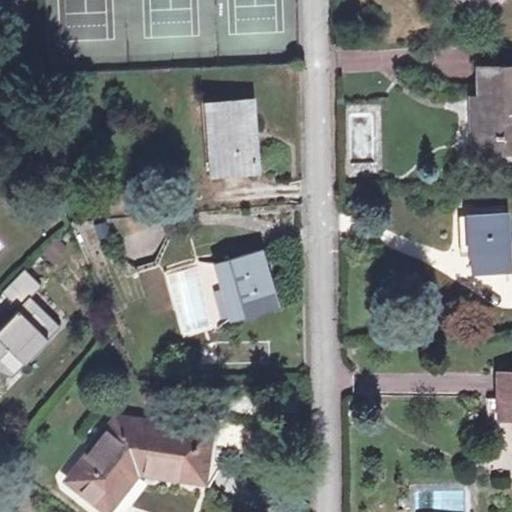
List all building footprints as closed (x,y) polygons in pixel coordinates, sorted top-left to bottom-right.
[(462,0),(475,15),(492,0),(494,0),(499,4),(505,4),(506,0),(462,0)] [(511,68),(478,69),(480,101),(480,114),(472,114),(473,148),(497,147),(497,156),(511,155),(511,68)] [(256,167),(252,100),(208,103),(209,133),(215,133),(217,169),(256,167)] [(472,101),(472,114),(480,114),(480,101),(472,101)] [(473,156),(497,156),(497,147),(473,148),(473,156)] [(478,221),(469,221),(469,224),(470,271),(489,270),(489,275),(507,275),(507,270),(507,248),(506,210),(493,210),(493,215),(477,216),(478,221)] [(62,259),(61,244),(43,245),(44,260),(62,259)] [(240,296),(245,313),(275,304),(258,248),(218,261),(230,298),(240,296)] [(21,306),(0,329),(0,369),(13,376),(63,325),(33,297),(46,286),(28,269),(7,291),(21,306)] [(236,316),(245,313),(240,296),(230,298),(236,316)] [(511,369),(499,369),(499,397),(511,396),(511,369)] [(500,415),(511,415),(511,396),(499,397),(500,415)] [(68,477),(107,509),(139,472),(203,481),(213,430),(119,416),(68,477)] [(223,441),(242,447),(248,427),(229,421),(223,441)]
